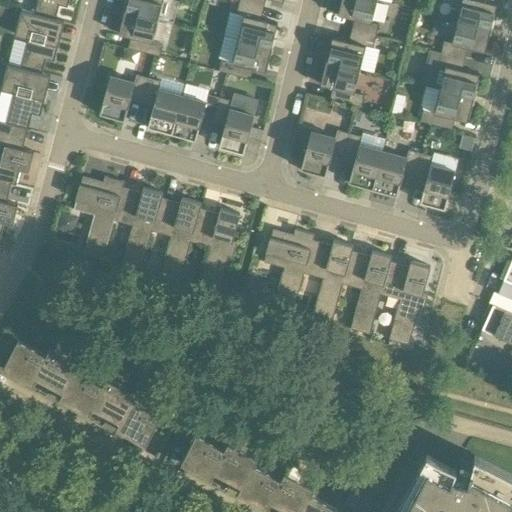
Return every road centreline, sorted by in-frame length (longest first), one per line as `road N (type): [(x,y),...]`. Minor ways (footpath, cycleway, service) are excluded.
road 1 (residential): [(0,384),(242,511)]
road 2 (residential): [(265,192),(65,135)]
road 3 (residential): [(466,245),(265,192)]
road 4 (residential): [(314,0),(265,192)]
road 5 (residential): [(466,245),(511,58)]
road 6 (residential): [(0,302),(28,252),(65,135)]
road 7 (residential): [(65,135),(98,0)]
